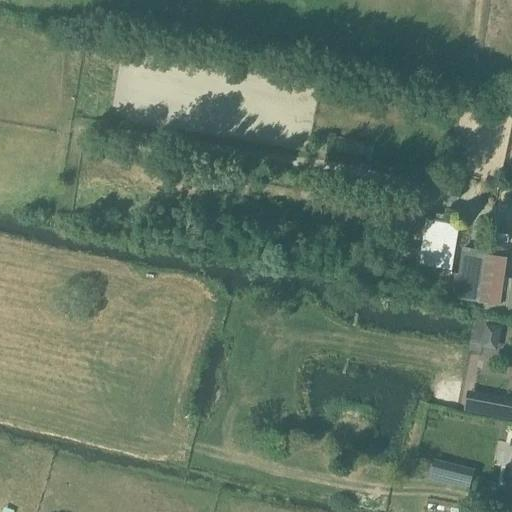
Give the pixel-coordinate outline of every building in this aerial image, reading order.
[(451,272),(458,224),(426,219),(421,252),(410,250),(408,262),(419,264),(419,267),(451,272)] [(406,266),(408,251),(389,248),(386,263),(406,266)] [(499,307),(506,260),(484,257),(485,253),(461,250),(454,301),(499,307)] [(481,343),(498,346),(501,327),(485,324),(481,343)] [(424,462),(421,476),(429,478),(428,479),(469,489),(473,472),(433,462),(432,464),(424,462)]
